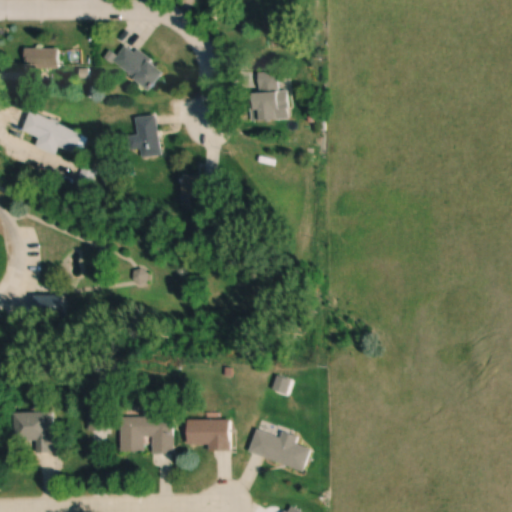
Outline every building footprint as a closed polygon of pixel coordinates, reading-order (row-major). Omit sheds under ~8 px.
[(151,91),(166,73),(130,42),(115,61),(151,91)] [(60,48),(27,48),(27,69),(60,69),(60,48)] [(291,91),(284,91),(283,72),(259,72),(260,111),(291,110),(291,91)] [(39,148),(60,156),(63,149),(84,158),(93,136),(34,113),(26,132),(43,138),(39,148)] [(143,158),(163,156),(159,115),(138,117),(140,135),(128,136),(130,151),(142,150),(143,158)] [(185,200),(216,198),(215,176),(184,178),(185,200)] [(19,443),(46,440),(47,452),(57,451),(52,407),(15,412),(19,443)] [(176,454),(176,415),(158,415),(158,410),(146,410),(146,416),(124,416),(123,452),(148,452),(148,437),(155,437),(155,454),(176,454)] [(211,450),(233,450),(233,419),(190,419),(190,446),(211,446),(211,450)] [(308,471),(315,449),(300,444),(302,436),(285,431),(284,437),(260,429),(252,454),(308,471)]
